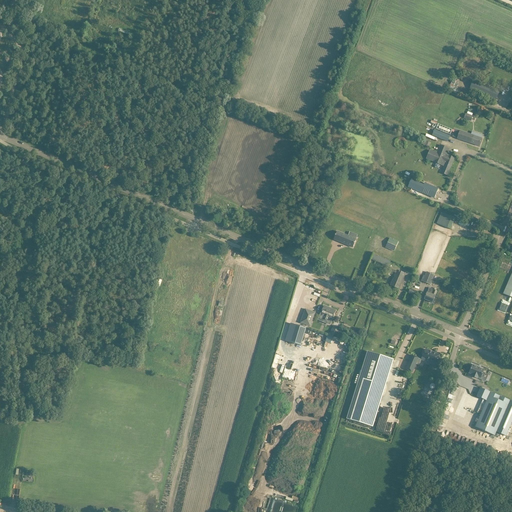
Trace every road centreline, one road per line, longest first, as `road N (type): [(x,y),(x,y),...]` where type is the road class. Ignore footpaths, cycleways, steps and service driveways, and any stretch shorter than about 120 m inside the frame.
road 1 (tertiary): [(460,332),(0,135)]
road 2 (unclassified): [(401,511),(460,332)]
road 3 (unclassified): [(460,332),(511,208)]
